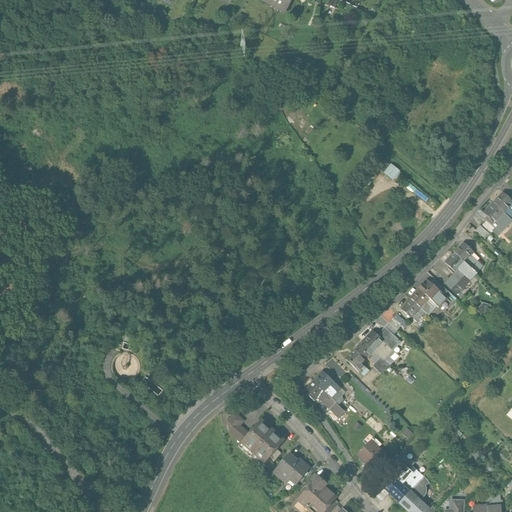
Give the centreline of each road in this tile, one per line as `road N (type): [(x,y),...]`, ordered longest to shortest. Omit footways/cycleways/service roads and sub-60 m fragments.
road 1 (residential): [(511,163),(410,279),(300,369),(297,389),(346,457),(341,474)]
road 2 (tertiary): [(244,378),(422,242),(476,174),(511,105)]
road 3 (tertiary): [(141,511),(178,438),(244,378)]
road 4 (unclassified): [(0,404),(28,420),(100,511)]
road 5 (residential): [(244,378),(341,474)]
